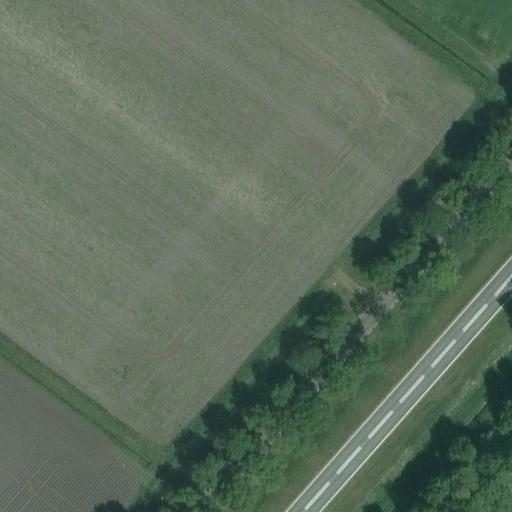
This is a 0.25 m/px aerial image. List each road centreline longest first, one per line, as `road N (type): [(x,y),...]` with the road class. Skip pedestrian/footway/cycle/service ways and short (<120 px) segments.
road 1 (unclassified): [(198,511),(511,159)]
road 2 (trunk): [(303,511),(511,276)]
